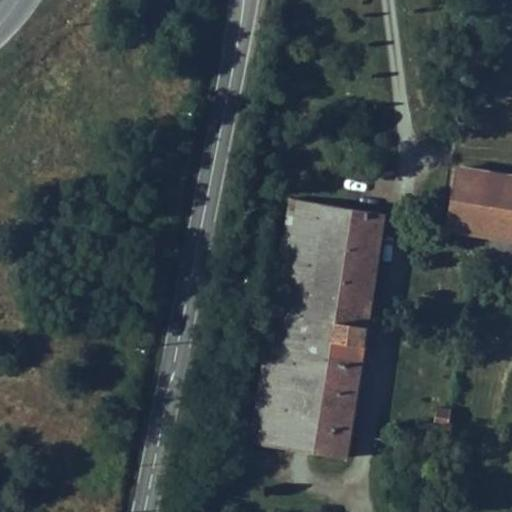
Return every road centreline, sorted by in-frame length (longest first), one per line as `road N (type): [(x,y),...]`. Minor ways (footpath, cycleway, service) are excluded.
road 1 (tertiary): [(243,0),(139,511)]
road 2 (unknown): [(395,0),(405,171),(370,413)]
